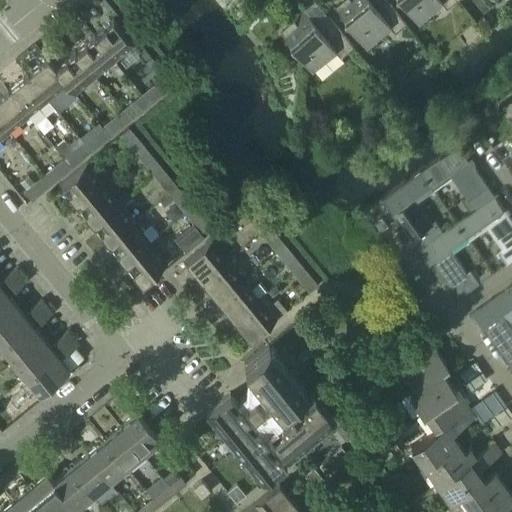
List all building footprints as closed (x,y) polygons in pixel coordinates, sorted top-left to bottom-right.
[(369,0),(344,0),(336,7),(347,20),(345,29),(355,30),(366,42),(389,23),(396,31),(406,23),(386,0),(372,0),(370,2),(369,0)] [(456,1),(455,0),(396,0),(396,5),(406,6),(417,20),(440,1),(446,9),(456,1)] [(305,11),(281,32),(291,43),(288,49),(292,54),(300,53),(311,66),(335,47),(341,55),(353,45),(328,15),(317,25),(305,11)] [(114,19),(93,36),(112,58),(122,50),(124,52),(134,44),(114,19)] [(93,36),(73,52),(92,75),(103,66),(105,68),(114,61),(112,58),(93,36)] [(55,67),(68,84),(67,84),(73,91),(83,82),(85,84),(94,77),(92,75),(73,52),(55,67)] [(48,58),(27,74),(46,97),(48,100),(55,108),(56,109),(75,93),(73,91),(67,84),(68,84),(55,67),(48,58)] [(27,74),(7,90),(28,116),(35,125),(55,108),(48,100),(46,97),(27,74)] [(153,85),(142,95),(149,102),(160,93),(153,85)] [(7,90),(0,96),(0,121),(7,130),(17,121),(19,124),(28,116),(7,90)] [(133,102),(123,111),(130,119),(140,110),(133,102)] [(114,117),(103,127),(109,135),(121,125),(114,117)] [(0,121),(0,139),(9,132),(7,130),(0,121)] [(95,134),(84,143),(91,151),(101,142),(109,135),(103,127),(95,134)] [(74,150),(64,158),(71,167),(82,158),(91,151),(84,143),(79,136),(69,144),(74,150)] [(136,136),(129,143),(138,154),(145,147),(136,136)] [(496,195),(459,143),(421,170),(435,189),(454,176),(468,197),(464,200),(472,212),(496,195)] [(152,156),(144,162),(153,173),(162,167),(152,156)] [(87,162),(61,183),(78,203),(102,183),(93,172),(95,170),(88,161),(87,162)] [(56,166),(45,175),(51,183),(62,174),(56,166)] [(385,196),(421,248),(444,231),(436,220),(431,223),(416,202),(435,189),(421,170),(385,196)] [(28,175),(20,182),(25,189),(34,182),(28,175)] [(168,175),(160,182),(169,193),(177,186),(168,175)] [(102,183),(78,203),(93,222),(117,203),(109,192),(111,190),(104,181),(102,183)] [(35,183),(25,191),(32,200),(42,191),(35,183)] [(184,195),(176,201),(185,212),(193,206),(184,195)] [(508,263),(511,260),(511,218),(496,195),(472,212),(458,222),(468,236),(471,240),(490,226),(505,248),(500,251),(508,263)] [(117,203),(93,222),(109,242),(134,222),(125,211),(127,209),(120,201),(117,203)] [(169,207),(168,215),(172,221),(182,213),(174,203),(169,207)] [(261,214),(252,221),(262,232),(270,225),(261,214)] [(201,215),(193,221),(201,232),(209,225),(201,215)] [(382,217),(375,222),(381,232),(389,226),(382,217)] [(134,222),(109,242),(125,262),(150,242),(141,231),(143,229),(136,220),(134,222)] [(421,248),(457,299),(480,282),(472,270),(467,273),(450,249),(468,236),(458,222),(444,231),(421,248)] [(191,226),(177,237),(187,249),(201,238),(191,226)] [(276,234),(269,241),(278,251),(285,245),(276,234)] [(150,242),(125,262),(142,281),(166,262),(157,251),(159,249),(152,240),(150,242)] [(211,240),(185,261),(202,281),(225,262),(217,251),(219,249),(211,240)] [(293,254),(285,261),(294,272),(302,265),(293,254)] [(225,262),(202,281),(218,300),(241,281),(233,271),(235,269),(228,260),(225,262)] [(16,267),(5,276),(10,283),(21,274),(16,267)] [(21,274),(10,283),(15,290),(27,281),(21,274)] [(309,274),(301,280),(310,291),(318,285),(309,274)] [(241,281),(218,300),(233,320),(257,300),(248,290),(251,288),(244,279),(241,281)] [(473,312),(509,363),(511,360),(511,325),(503,312),(511,305),(511,287),(511,285),(473,312)] [(276,287),(269,292),(272,297),(280,291),(276,287)] [(4,288),(0,291),(0,318),(17,304),(4,288)] [(42,298),(30,308),(36,314),(47,305),(42,298)] [(257,300),(233,320),(250,340),(276,319),(284,312),(275,302),(267,308),(259,299),(257,300)] [(17,304),(0,318),(0,344),(29,320),(17,304)] [(47,305),(36,314),(41,321),(53,312),(47,305)] [(29,320),(0,344),(0,348),(3,346),(13,359),(42,336),(29,320)] [(68,330),(56,340),(62,346),(73,337),(68,330)] [(42,336),(13,359),(24,373),(19,376),(21,379),(55,352),(42,336)] [(73,337),(62,346),(67,353),(79,343),(73,337)] [(443,369),(444,370),(449,366),(429,338),(400,358),(407,367),(402,370),(415,388),(415,389),(443,369)] [(319,341),(308,350),(316,359),(326,351),(319,341)] [(268,345),(244,364),(252,374),(282,411),(307,391),(296,376),(293,378),(286,369),(288,367),(269,344),(268,345)] [(55,352),(21,379),(24,382),(28,378),(40,392),(69,368),(55,352)] [(331,356),(320,364),(328,374),(338,365),(331,356)] [(449,366),(444,370),(443,369),(415,389),(415,388),(409,392),(422,410),(456,388),(461,384),(449,366)] [(248,392),(237,401),(283,457),(288,453),(268,429),(311,395),(307,391),(282,411),(252,374),(249,377),(248,392)] [(359,379),(367,390),(374,385),(367,374),(359,379)] [(469,406),(456,388),(422,410),(435,428),(435,429),(469,406)] [(471,405),(482,422),(492,415),(497,422),(509,414),(493,390),(471,405)] [(311,395),(268,429),(288,453),(302,442),(300,440),(309,432),(311,434),(334,415),(315,391),(315,392),(311,395)] [(230,393),(206,412),(217,426),(220,424),(227,433),(225,435),(236,449),(239,447),(246,456),(244,458),(263,481),(287,461),(283,457),(237,401),(230,393)] [(411,445),(424,464),(458,441),(452,432),(476,415),(469,406),(435,429),(435,428),(411,445)] [(387,407),(377,415),(382,422),(392,414),(387,407)] [(137,411),(120,425),(143,453),(160,439),(137,411)] [(120,425),(103,439),(126,467),(143,453),(120,425)] [(189,426),(179,434),(188,445),(198,437),(189,426)] [(400,426),(389,433),(395,440),(405,433),(400,426)] [(103,439),(86,453),(109,481),(126,467),(103,439)] [(424,464),(437,482),(476,455),(475,454),(469,445),(464,449),(458,441),(424,464)] [(450,501),(461,493),(461,492),(483,477),(483,476),(477,468),(501,451),(494,441),(475,454),(476,455),(437,482),(450,501)] [(341,447),(331,455),(338,465),(348,456),(341,447)] [(86,453),(70,467),(93,494),(100,503),(117,490),(109,481),(86,453)] [(330,456),(319,465),(327,474),(337,465),(330,456)] [(53,480),(53,481),(69,501),(75,509),(93,494),(70,467),(53,480)] [(313,467),(304,474),(313,485),(322,478),(313,467)] [(461,493),(474,511),(507,487),(494,469),(483,476),(483,477),(461,492),(461,493)] [(47,472),(29,487),(50,511),(55,511),(69,501),(53,481),(53,480),(47,472)] [(385,479),(390,486),(401,479),(396,472),(385,479)] [(180,476),(169,485),(174,492),(186,483),(180,476)] [(406,486),(401,479),(390,486),(395,493),(406,486)] [(202,480),(192,487),(201,498),(210,490),(202,480)] [(253,503),(242,511),(283,511),(296,502),(279,482),(253,503)] [(236,483),(227,491),(236,502),(246,495),(236,483)] [(169,485),(157,494),(163,501),(174,492),(169,485)] [(50,511),(29,487),(13,501),(22,511),(50,511)] [(474,511),(509,511),(511,510),(511,495),(507,487),(474,511)] [(22,511),(13,501),(0,511),(22,511)] [(150,501),(137,511),(149,511),(156,507),(150,501)] [(303,511),(296,502),(283,511),(303,511)]
